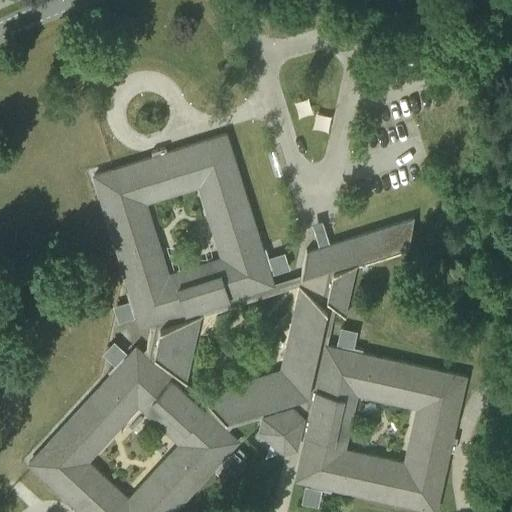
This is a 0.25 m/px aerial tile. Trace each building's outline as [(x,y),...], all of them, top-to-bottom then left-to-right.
[(145,132),(146,136),(160,132),(159,127),(145,132)] [(448,451),(454,452),(457,437),(452,436),(452,435),(465,376),(362,353),(362,349),(352,346),(342,344),(341,348),(326,345),(335,308),(345,317),(345,315),(343,314),(354,266),(406,250),(414,216),(412,217),(412,219),(306,251),(307,249),(306,249),(300,274),(272,283),(268,269),(271,267),(268,256),(265,247),(261,248),(226,134),(167,152),(165,147),(151,151),(153,156),(94,175),(130,290),(126,291),(129,301),(132,311),(136,310),(141,325),(148,323),(151,329),(146,347),(142,352),(136,347),(125,358),(122,356),(115,363),(108,371),(111,374),(29,463),(74,504),(71,508),(74,511),(171,511),(212,468),(215,471),(223,462),(230,455),(227,452),(237,441),(227,431),(232,426),(262,416),(259,429),(282,450),(295,445),(297,437),(304,439),(295,479),(310,483),(310,487),(320,489),(331,491),(331,487),(435,511),(448,451)] [(268,256),(271,267),(273,272),(288,267),(283,251),(268,256)] [(132,311),(129,301),(114,306),(119,322),(134,317),(132,311)] [(342,344),(352,346),(355,331),(339,327),(336,343),(342,344)] [(104,352),(115,363),(122,356),(126,351),(115,340),(104,352)] [(234,450),(230,455),(223,462),(234,473),(246,461),(234,450)] [(316,505),(320,489),(310,487),(304,485),(300,501),(316,505)]
